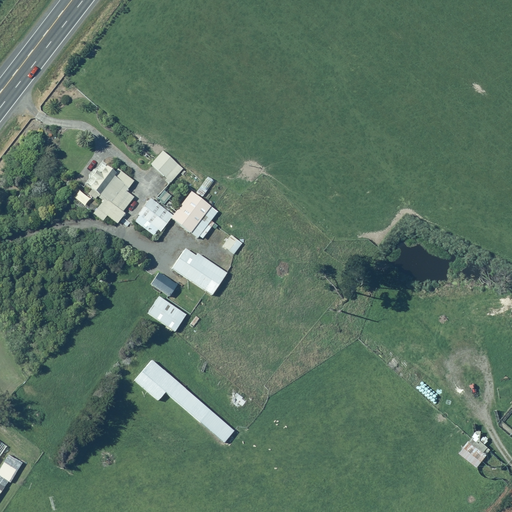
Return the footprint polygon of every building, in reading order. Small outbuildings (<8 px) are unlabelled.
[(164,151),(151,165),(166,179),(165,180),(170,185),(184,169),(164,151)] [(91,176),(85,184),(104,200),(93,213),(103,222),(107,217),(117,225),(123,217),(129,222),(134,216),(125,208),(135,197),(127,191),(135,181),(119,168),(117,171),(102,159),(90,175),(91,176)] [(208,177),(196,194),(203,199),(215,181),(208,177)] [(98,200),(79,186),(70,198),(89,212),(98,200)] [(143,188),(137,197),(142,200),(148,192),(143,188)] [(192,192),(172,219),(194,237),(192,239),(196,241),(199,237),(203,240),(215,224),(212,222),(219,212),(192,192)] [(173,215),(151,198),(138,214),(140,216),(135,222),(154,237),(159,231),(161,233),(171,220),(169,219),(173,215)] [(231,234),(221,247),(225,250),(226,250),(234,256),(243,244),(231,234)] [(186,249),(171,270),(213,298),(229,275),(198,253),(196,256),(186,249)] [(102,272),(96,278),(102,284),(108,277),(102,272)] [(159,272),(150,286),(170,298),(178,285),(159,272)] [(159,297),(147,315),(176,334),(188,316),(159,297)] [(234,431),(152,360),(134,383),(158,404),(166,395),(223,445),(234,431)] [(249,396),(239,389),(232,398),(242,405),(249,396)] [(60,432),(17,398),(0,419),(0,431),(29,455),(36,446),(44,452),(60,432)] [(478,429),(459,455),(478,469),(492,450),(486,446),(491,440),(486,436),(483,439),(482,437),(484,434),(478,429)]
